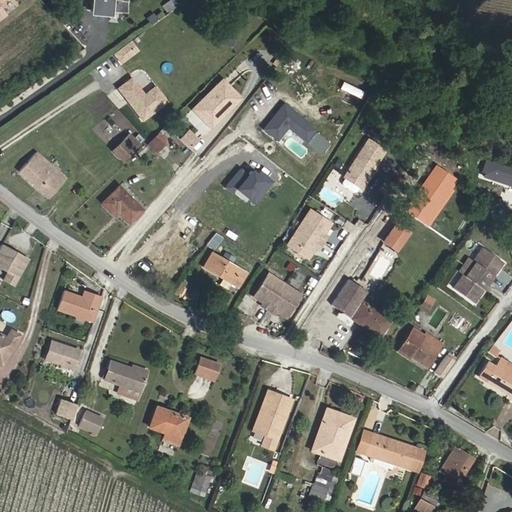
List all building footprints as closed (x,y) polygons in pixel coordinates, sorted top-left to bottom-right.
[(0,0),(0,21),(8,15),(0,4),(0,3),(4,0),(0,0)] [(90,0),(90,11),(110,13),(110,9),(119,9),(119,0),(90,0)] [(177,0),(167,0),(161,5),(168,13),(180,3),(177,0)] [(134,75),(120,85),(141,119),(167,102),(157,86),(146,93),(134,75)] [(216,114),(235,96),(221,82),(191,111),(209,130),(220,119),(216,114)] [(357,106),(363,88),(341,82),(336,99),(357,106)] [(315,131),(290,111),(284,106),(264,130),(278,141),(289,128),(306,142),(315,131)] [(186,142),(193,134),(186,129),(180,137),(186,142)] [(157,135),(148,144),(155,151),(164,142),(157,135)] [(130,136),(123,142),(133,152),(139,145),(130,136)] [(133,152),(123,142),(113,153),(122,163),(133,152)] [(383,152),(367,143),(344,178),(360,189),(383,152)] [(36,152),(19,171),(49,199),(67,180),(36,152)] [(511,168),(488,161),(483,177),(511,186),(511,168)] [(406,209),(429,225),(460,181),(437,165),(406,209)] [(256,203),(273,182),(256,168),(250,176),(241,169),(230,182),(227,187),(235,194),(239,189),(256,203)] [(122,212),(132,222),(145,209),(123,186),(105,203),(117,216),(122,212)] [(322,238),(330,227),(309,213),(298,231),(322,246),(326,241),(322,238)] [(342,229),(349,234),(354,228),(346,223),(342,229)] [(385,242),(398,251),(412,232),(398,223),(385,242)] [(318,253),(322,246),(298,231),(288,248),(308,261),(315,251),(318,253)] [(29,258),(2,244),(0,247),(0,267),(8,271),(4,279),(14,285),(29,258)] [(205,270),(240,293),(250,276),(215,254),(205,270)] [(473,267),(476,269),(470,276),(487,289),(503,269),(483,254),(473,267)] [(473,267),(469,264),(463,271),(470,276),(476,269),(473,267)] [(463,271),(459,276),(463,280),(466,282),(470,276),(463,271)] [(463,280),(452,293),(472,309),(487,289),(470,276),(466,282),(463,280)] [(255,301),(266,307),(264,310),(270,314),(286,289),(269,279),(255,301)] [(181,280),(174,292),(179,295),(186,283),(181,280)] [(331,309),(379,342),(390,324),(360,304),(364,298),(354,291),(356,289),(348,283),(331,309)] [(92,327),(103,294),(86,288),(84,294),(65,288),(56,315),(92,327)] [(277,319),(279,316),(287,321),(301,299),(286,289),(270,314),(277,319)] [(435,301),(429,297),(423,306),(430,310),(435,301)] [(453,325),(460,315),(455,311),(448,321),(453,325)] [(472,324),(460,315),(453,325),(465,334),(472,324)] [(236,318),(232,325),(239,329),(243,322),(236,318)] [(419,342),(421,338),(411,331),(394,356),(405,363),(407,360),(425,372),(437,355),(419,342)] [(9,334),(4,343),(0,340),(0,368),(2,370),(18,339),(9,334)] [(441,349),(423,336),(421,338),(419,342),(437,355),(441,349)] [(53,344),(46,364),(73,373),(80,353),(53,344)] [(201,360),(196,374),(207,378),(212,364),(201,360)] [(440,383),(452,367),(444,361),(432,377),(440,383)] [(511,368),(500,361),(494,371),(511,381),(511,368)] [(108,364),(101,382),(115,386),(122,389),(118,398),(135,403),(144,376),(108,364)] [(207,378),(214,381),(220,367),(212,364),(207,378)] [(511,381),(494,371),(484,389),(511,404),(511,381)] [(477,385),(484,389),(492,376),(484,372),(477,385)] [(115,386),(112,396),(118,398),(122,389),(115,386)] [(261,448),(273,453),(291,403),(270,395),(254,433),(265,437),(261,448)] [(72,420),(76,407),(61,402),(57,415),(72,420)] [(153,409),(144,431),(162,437),(174,442),(182,419),(153,409)] [(354,424),(325,414),(320,428),(325,430),(314,457),(338,466),(354,424)] [(86,415),(80,432),(97,438),(103,422),(86,415)] [(320,428),(309,456),(314,457),(325,430),(320,428)] [(159,444),(172,449),(174,442),(162,437),(159,444)] [(371,440),(362,437),(356,455),(365,458),(371,440)] [(409,477),(416,456),(371,440),(365,458),(393,468),(392,471),(409,477)] [(460,483),(476,458),(455,445),(441,471),(460,483)] [(425,462),(426,460),(416,456),(409,477),(419,481),(425,462)] [(365,458),(364,461),(392,471),(393,468),(365,458)] [(179,486),(186,468),(174,464),(168,482),(179,486)] [(204,496),(211,473),(197,469),(190,492),(204,496)] [(327,506),(334,486),(320,481),(313,501),(327,506)] [(421,498),(435,506),(440,496),(426,489),(421,498)]
